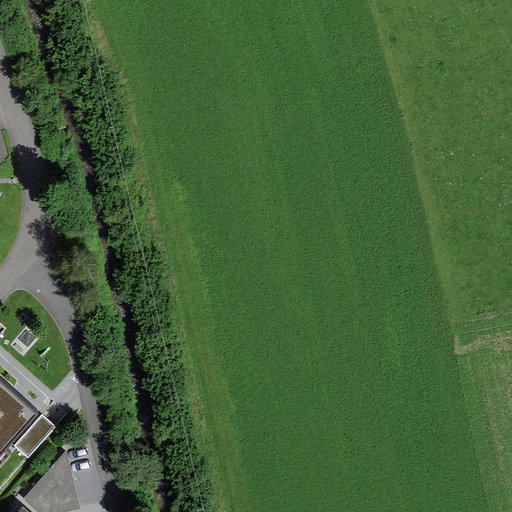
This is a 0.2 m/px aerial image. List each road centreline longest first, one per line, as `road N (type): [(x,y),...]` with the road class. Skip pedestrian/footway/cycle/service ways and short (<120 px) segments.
road 1 (residential): [(116,511),(64,296),(23,258)]
road 2 (residential): [(0,70),(35,202),(23,258)]
